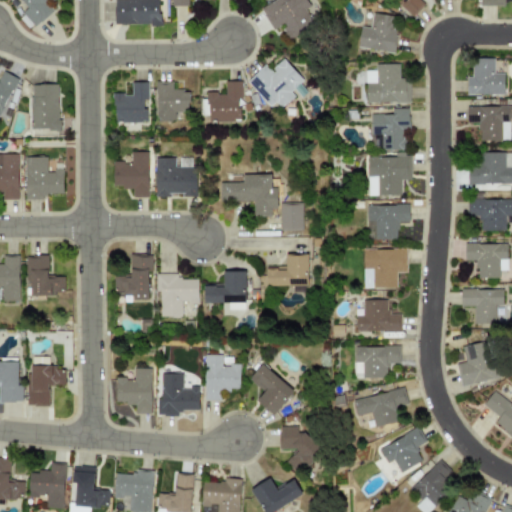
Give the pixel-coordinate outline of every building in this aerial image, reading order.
[(34,27),(52,10),(47,4),(51,0),(20,0),(27,7),(21,13),(34,27)] [(113,0),(114,25),(159,24),(158,0),(113,0)] [(272,0),(259,7),(272,30),(280,26),(286,37),(317,21),(305,0),(272,0)] [(395,0),(411,17),(423,5),(418,0),(395,0)] [(393,51),(396,16),(371,14),(370,27),(359,26),(357,48),(393,51)] [(503,95),(504,73),(493,73),(493,58),(471,58),(471,77),(466,77),(466,94),(503,95)] [(265,64),(246,80),(268,107),(275,101),(280,108),(296,95),(299,98),(309,90),(283,59),(270,70),(265,64)] [(409,103),(409,78),(398,78),(398,63),(374,64),(375,70),(365,70),(365,103),(409,103)] [(0,113),(15,77),(1,71),(0,74),(0,113)] [(171,81),(156,81),(155,121),(173,122),(173,110),(188,110),(188,90),(171,90),(171,81)] [(239,81),(224,81),(224,93),(207,93),(207,121),(239,121),(239,81)] [(146,82),(130,82),(130,94),(113,94),(113,122),(145,122),(145,100),(147,100),(146,82)] [(29,129),(58,130),(58,84),(30,84),(29,129)] [(408,108),(391,108),(392,114),(370,114),(370,150),(401,149),(401,127),(409,127),(408,108)] [(147,151),(129,152),(129,162),(112,162),(112,187),(132,186),(132,197),(148,197),(147,151)] [(503,152),(479,152),(479,166),(467,167),(467,184),(511,183),(511,168),(504,168),(503,152)] [(1,199),(17,199),(17,154),(0,154),(0,191),(1,191),(1,199)] [(62,170),(46,170),(46,157),(24,157),(24,197),(62,196),(62,170)] [(154,196),(196,195),(196,166),(174,167),(174,157),(154,158),(154,196)] [(367,195),(400,195),(400,180),(409,180),(409,157),(367,157),(367,195)] [(253,202),(253,216),(271,216),(271,208),(277,208),(277,188),(270,188),(270,174),(242,174),(242,181),(218,181),(218,202),(253,202)] [(479,230),(504,231),(505,215),(511,215),(511,199),(469,198),(468,216),(479,217),(479,230)] [(301,231),(302,203),(279,203),(279,231),(301,231)] [(366,204),(366,240),(397,240),(397,222),(408,222),(408,205),(366,204)] [(506,244),(464,243),(464,260),(476,260),(476,278),(498,278),(498,270),(506,270),(506,244)] [(362,249),(362,288),(395,287),(395,272),(406,272),(405,248),(362,249)] [(307,255),(285,254),(284,267),(266,266),(265,285),(306,286),(307,255)] [(47,275),(47,256),(28,255),(27,294),(63,295),(63,276),(47,275)] [(114,276),(114,294),(130,294),(130,300),(147,300),(147,272),(152,272),(151,255),(129,255),(129,276),(114,276)] [(0,300),(18,300),(17,256),(2,256),(2,265),(0,265),(0,300)] [(203,303),(228,303),(228,309),(245,309),(245,271),(223,271),(223,284),(203,284),(203,303)] [(159,316),(181,317),(181,303),(197,303),(198,279),(176,279),(176,274),(156,273),(155,290),(160,290),(159,316)] [(460,306),(473,306),(473,324),(494,324),(494,305),(502,305),(502,289),(459,289),(460,306)] [(386,299),(362,300),(362,315),(355,315),(355,331),(399,331),(399,313),(387,314),(386,299)] [(464,362),(455,364),(460,386),(491,379),(483,341),(461,347),(464,362)] [(399,363),(398,346),(353,347),(353,378),(386,377),(386,363),(399,363)] [(204,399),(218,399),(218,389),(239,389),(239,364),(221,365),(221,354),(203,354),(204,399)] [(28,405),(48,405),(48,384),(63,385),(64,368),(47,368),(48,357),(29,356),(28,405)] [(0,402),(22,402),(22,386),(17,386),(17,361),(0,361),(0,402)] [(272,415),(293,391),(261,363),(248,378),(263,392),(255,400),(272,415)] [(114,403),(134,403),(134,413),(149,413),(150,368),(133,368),(132,378),(115,378),(114,403)] [(197,413),(198,387),(181,387),(181,373),(158,373),(158,413),(197,413)] [(351,399),(355,416),(369,413),(372,427),(397,422),(394,407),(406,404),(402,388),(351,399)] [(511,405),(493,390),(482,404),(497,417),(493,423),(511,437),(511,405)] [(278,426),(279,451),(286,451),(287,466),(313,465),(312,425),(278,426)] [(377,448),(385,463),(392,460),(399,473),(420,462),(413,449),(425,443),(417,427),(377,448)] [(0,503),(4,504),(5,498),(23,499),(24,481),(8,480),(9,458),(0,457),(0,503)] [(415,506),(421,511),(426,511),(458,480),(437,460),(409,489),(420,500),(415,506)] [(62,508),(64,463),(49,462),(48,472),(29,471),(28,496),(45,497),(44,508),(62,508)] [(93,467),(71,467),(71,483),(74,483),(73,507),(108,507),(108,490),(93,489),(93,467)] [(150,511),(152,471),(133,470),(133,474),(114,473),(113,497),(129,498),(128,511),(150,511)] [(272,511),(302,495),(293,479),(275,489),(269,478),(250,489),(262,511),(272,511)] [(238,511),(239,481),(202,479),(201,505),(216,506),(215,511),(238,511)] [(447,511),(482,511),(489,498),(474,491),(470,501),(456,494),(447,511)]
